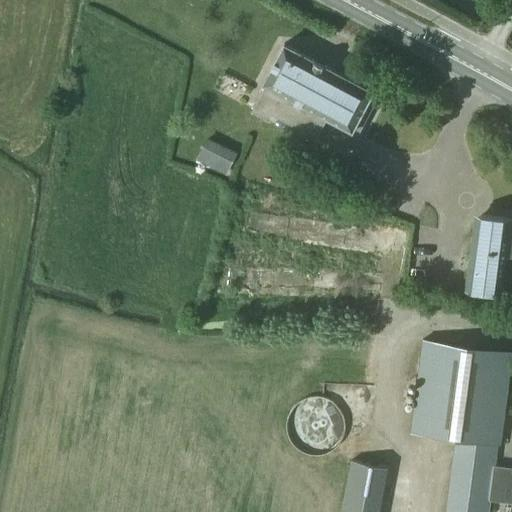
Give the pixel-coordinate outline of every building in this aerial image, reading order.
[(316,136),(327,116),(359,133),(374,103),(368,100),(373,91),(283,43),(262,83),(266,84),(253,110),(270,120),(273,113),(316,136)] [(197,159),(226,175),(237,153),(208,138),(197,159)] [(475,214),(465,289),(501,294),(506,256),(511,218),(475,214)] [(423,340),(410,433),(454,439),(444,511),(489,511),(498,445),(501,445),(506,401),(511,352),(423,340)] [(287,427),(287,429),(288,432),(288,434),(289,437),(291,439),(292,441),(293,443),(295,445),(297,447),(299,449),(301,450),(304,451),(306,453),(308,453),(311,454),(314,454),(316,454),(319,454),(321,454),(324,453),(326,452),(329,451),(331,450),(333,449),(335,447),(337,445),(339,443),(340,441),(341,439),(342,436),(343,434),(344,432),(344,429),(345,426),(345,424),(344,421),(344,419),(343,416),(342,414),(341,411),(340,409),(339,407),(337,405),(335,403),(333,402),(331,400),(329,399),(326,398),(324,397),(321,396),(319,396),(316,396),(314,396),(311,396),(308,397),(306,398),(304,399),(301,400),(299,401),(297,403),(295,405),(293,407),(292,409),(291,411),(289,413),(288,416),(288,418),(287,421),(287,424),(287,427)] [(340,511),(379,511),(388,467),(351,460),(340,511)]
